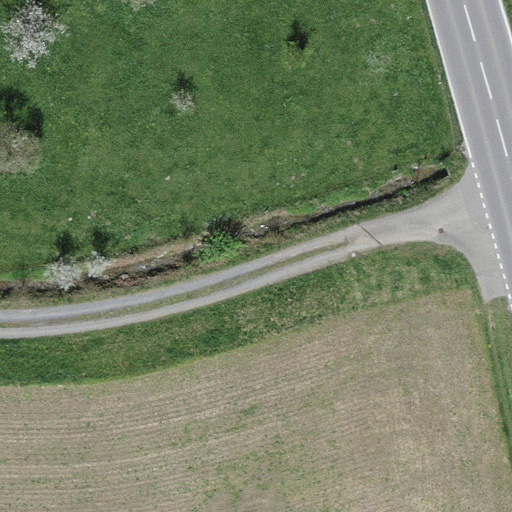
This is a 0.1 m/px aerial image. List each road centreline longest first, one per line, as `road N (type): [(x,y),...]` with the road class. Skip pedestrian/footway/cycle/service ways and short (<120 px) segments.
road 1 (track): [(470,204),(103,314),(0,322)]
road 2 (secondary): [(511,182),(455,0)]
